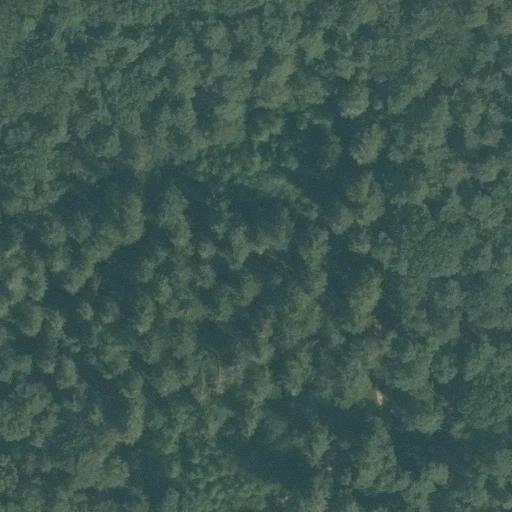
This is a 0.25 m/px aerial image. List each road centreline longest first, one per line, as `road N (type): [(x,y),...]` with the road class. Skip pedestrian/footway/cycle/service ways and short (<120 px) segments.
road 1 (track): [(369,0),(378,440)]
road 2 (track): [(378,440),(511,385)]
road 3 (track): [(269,511),(378,440)]
road 4 (track): [(76,389),(111,511)]
